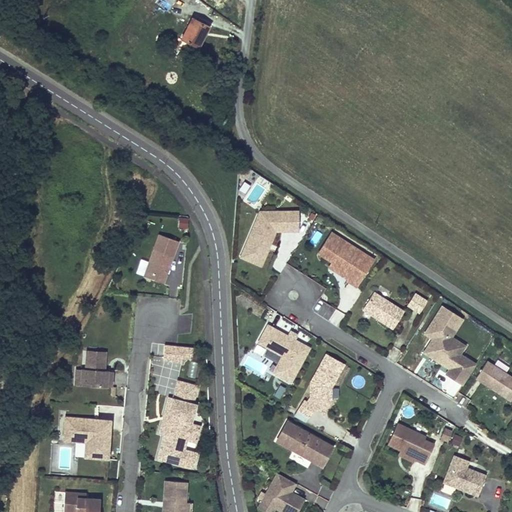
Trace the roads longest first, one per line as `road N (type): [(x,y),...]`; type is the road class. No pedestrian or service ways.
road 1 (residential): [(237,511),(221,271),(203,211),(156,159),(0,60)]
road 2 (unclassified): [(511,329),(260,160),(243,136),(240,113),(251,0)]
road 3 (residential): [(126,511),(139,341),(157,324)]
road 4 (residential): [(396,376),(293,307),(291,293)]
road 5 (residential): [(341,492),(396,376)]
